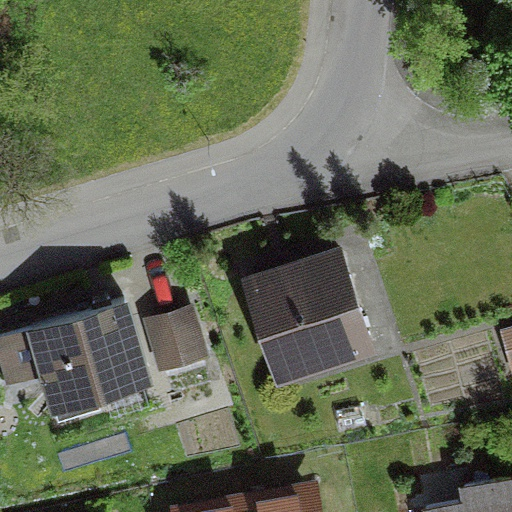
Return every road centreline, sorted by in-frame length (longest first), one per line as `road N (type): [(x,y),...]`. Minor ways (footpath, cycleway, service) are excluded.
road 1 (residential): [(326,158),(0,256)]
road 2 (residential): [(511,145),(326,158)]
road 3 (residential): [(326,158),(362,0)]
